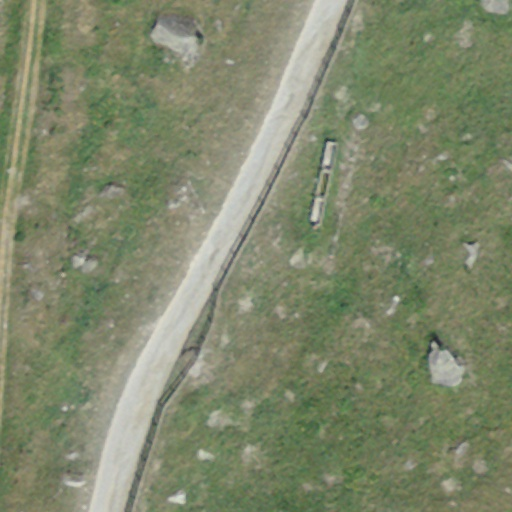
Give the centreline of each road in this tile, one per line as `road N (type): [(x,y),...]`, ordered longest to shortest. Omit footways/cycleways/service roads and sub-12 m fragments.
road 1 (track): [(106,511),(129,418),(266,153),(333,0)]
road 2 (track): [(0,283),(39,0)]
